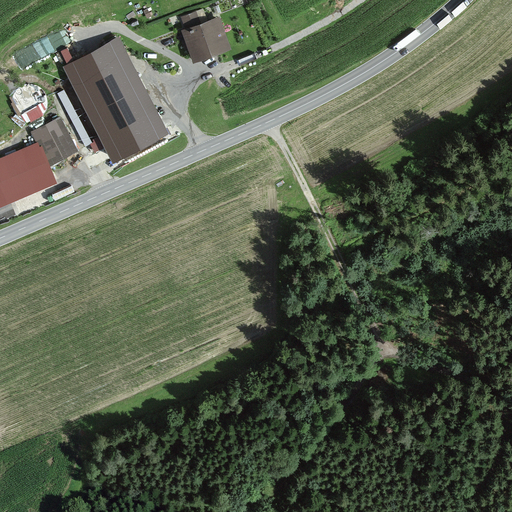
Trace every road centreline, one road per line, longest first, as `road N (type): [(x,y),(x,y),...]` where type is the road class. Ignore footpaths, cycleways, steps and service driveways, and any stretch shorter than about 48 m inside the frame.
road 1 (tertiary): [(0,238),(329,92),(462,0)]
road 2 (track): [(468,511),(505,450),(490,402),(383,348),(268,121)]
